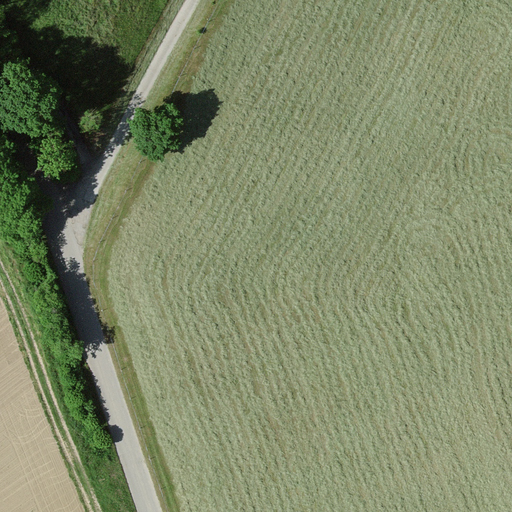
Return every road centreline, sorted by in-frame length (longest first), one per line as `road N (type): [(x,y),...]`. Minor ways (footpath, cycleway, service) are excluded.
road 1 (track): [(151,511),(60,242),(0,101)]
road 2 (track): [(60,242),(194,0)]
road 3 (track): [(0,271),(96,511)]
